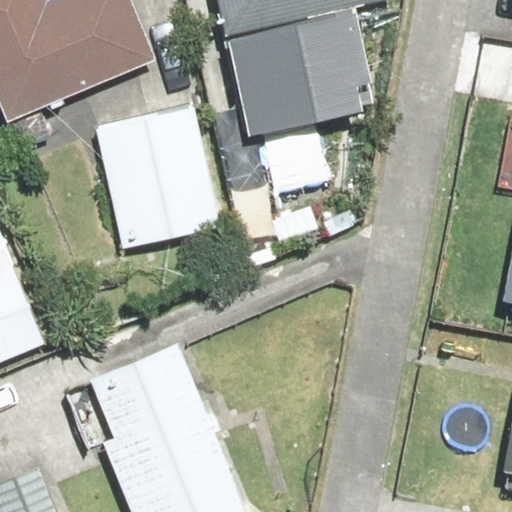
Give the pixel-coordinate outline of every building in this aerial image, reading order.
[(0,0),(0,89),(12,116),(159,53),(135,0),(0,0)] [(219,0),(224,26),(356,0),(219,0)] [(360,6),(229,38),(250,121),(381,89),(360,6)] [(95,125),(121,232),(224,208),(199,100),(95,125)] [(7,230),(0,233),(0,363),(53,342),(7,230)] [(511,258),(503,303),(511,304),(511,258)] [(235,511),(248,507),(178,339),(91,375),(117,439),(103,444),(131,511),(235,511)] [(511,415),(502,472),(511,474),(511,415)] [(66,511),(48,466),(0,486),(0,496),(6,511),(66,511)]
